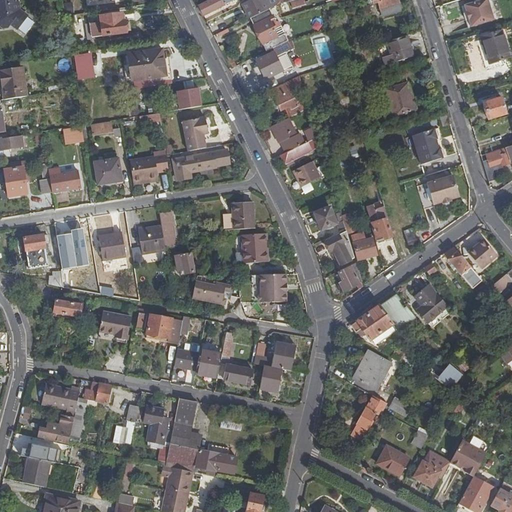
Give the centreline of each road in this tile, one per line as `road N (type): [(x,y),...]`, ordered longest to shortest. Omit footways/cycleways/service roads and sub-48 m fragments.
road 1 (residential): [(308,417),(20,363)]
road 2 (residential): [(0,224),(273,181)]
road 3 (residential): [(485,211),(422,0)]
road 4 (tertiary): [(182,0),(273,181)]
road 5 (tertiary): [(485,211),(322,322)]
road 6 (tertiary): [(273,181),(322,322)]
road 7 (residential): [(300,454),(413,511)]
